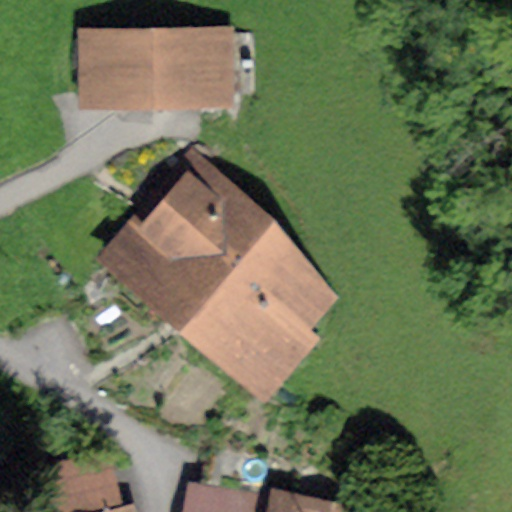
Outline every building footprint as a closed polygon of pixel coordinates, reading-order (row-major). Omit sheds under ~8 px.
[(238,44),(238,27),(82,28),(82,110),(240,110),(240,97),(261,97),(261,44),(238,44)] [(179,330),(275,217),(193,148),(97,262),(179,330)] [(179,330),(269,405),(324,340),(313,331),(342,297),(275,217),(179,330)] [(137,511),(135,502),(126,505),(112,450),(43,467),(52,500),(26,507),(27,511),(137,511)] [(184,511),(263,511),(266,495),(190,482),(184,511)] [(267,511),(396,511),(397,508),(272,487),(267,511)]
